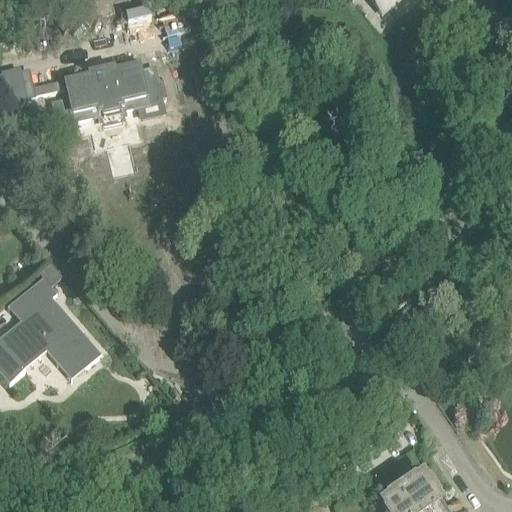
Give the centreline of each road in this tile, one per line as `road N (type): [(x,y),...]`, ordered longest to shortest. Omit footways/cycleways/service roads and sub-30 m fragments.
road 1 (residential): [(67,511),(251,410),(352,325)]
road 2 (residential): [(352,325),(511,193)]
road 3 (residential): [(511,510),(484,499),(434,422),(406,395)]
